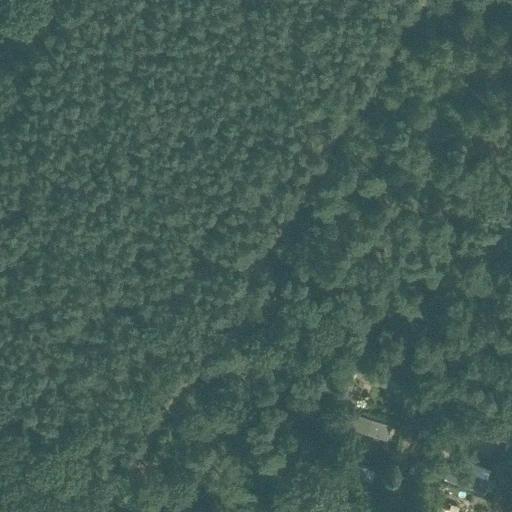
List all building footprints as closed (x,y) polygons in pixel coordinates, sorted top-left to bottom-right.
[(349,364),(359,369),(368,351),(357,346),(349,364)] [(369,357),(361,378),(406,395),(414,373),(369,357)] [(473,412),(468,426),(478,430),(503,439),(506,440),(511,425),(473,412)] [(352,413),(348,426),(388,440),(393,426),(352,413)] [(334,448),(332,459),(363,467),(366,456),(334,448)] [(450,467),(445,481),(484,494),(489,481),(487,480),(456,469),(450,467)]
